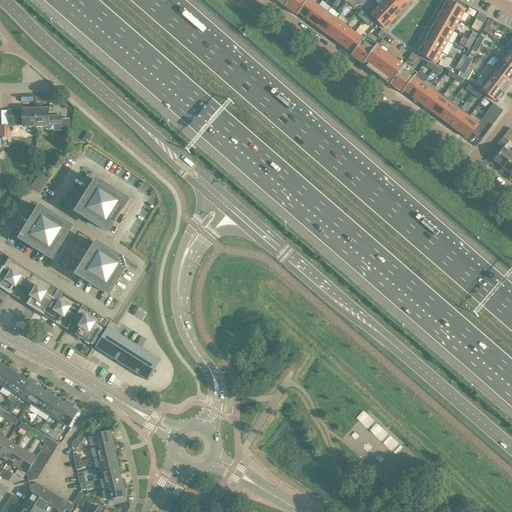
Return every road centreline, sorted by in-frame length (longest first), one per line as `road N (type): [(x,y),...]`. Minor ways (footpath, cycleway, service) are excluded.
road 1 (motorway): [(72,0),(511,381)]
road 2 (motorway): [(511,309),(156,0)]
road 3 (tertiary): [(511,450),(224,201)]
road 4 (tertiary): [(224,201),(3,0)]
road 5 (residential): [(476,159),(261,0)]
road 6 (residential): [(0,332),(176,434)]
road 7 (tertiary): [(201,358),(184,326),(181,279),(196,235),(224,201)]
